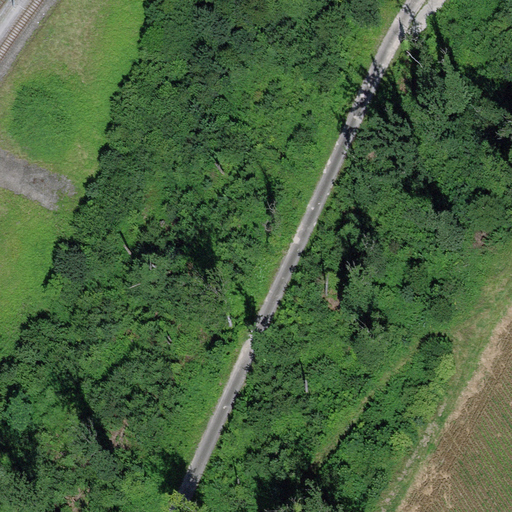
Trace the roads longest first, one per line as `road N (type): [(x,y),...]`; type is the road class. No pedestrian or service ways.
road 1 (track): [(416,0),(175,511)]
road 2 (track): [(288,511),(384,379),(511,293)]
